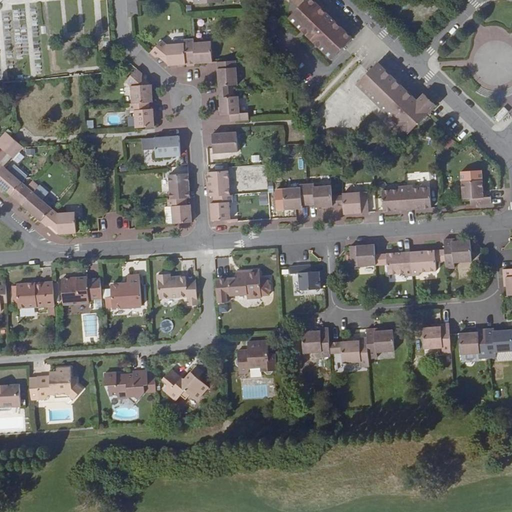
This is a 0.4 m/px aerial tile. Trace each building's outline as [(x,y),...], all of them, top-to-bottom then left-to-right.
[(303,0),(290,0),(298,8),(288,18),(306,36),(328,13),(314,0),(306,0),(305,1),(303,0)] [(354,38),(328,13),(306,36),(332,60),(345,46),(354,38)] [(194,39),(184,40),(184,43),(186,64),(213,62),(212,41),(194,42),(194,39)] [(162,40),(150,53),(156,58),(159,58),(168,56),(168,65),(168,66),(177,65),(186,64),(184,43),(167,44),(162,40)] [(168,56),(159,58),(168,65),(168,56)] [(236,61),(217,62),(218,76),(219,86),(229,86),(238,85),(237,68),(236,61)] [(370,71),(357,85),(373,101),(396,78),(379,62),(370,71)] [(136,69),(125,82),(131,86),(132,104),(150,103),(153,102),(152,92),(152,85),(142,85),(142,74),(136,69)] [(151,85),(142,77),(142,85),(151,85)] [(414,97),(396,78),(373,101),(408,134),(427,114),(436,105),(424,93),(418,100),(414,97)] [(229,86),(219,86),(220,97),(230,97),(229,86)] [(230,97),(220,97),(221,108),(221,115),(229,114),(230,121),(249,120),(248,113),(240,113),(239,96),(230,97)] [(132,104),(130,104),(131,111),(134,111),(136,128),(155,126),(154,116),(153,109),(151,109),(150,103),(132,104)] [(504,107),(495,117),(500,121),(508,112),(504,107)] [(6,132),(0,138),(0,146),(2,148),(12,137),(6,132)] [(226,133),(212,134),(213,148),(214,154),(238,152),(237,132),(226,133)] [(166,137),(155,138),(145,139),(145,147),(155,147),(156,158),(181,156),(180,151),(179,136),(166,137)] [(15,140),(12,137),(2,148),(5,150),(8,153),(17,142),(15,140)] [(23,147),(17,142),(8,153),(14,158),(24,148),(23,147)] [(22,182),(3,166),(0,169),(0,185),(11,195),(22,182)] [(229,171),(208,172),(209,174),(209,182),(210,197),(214,196),(230,195),(229,171)] [(188,174),(169,175),(170,199),(187,198),(190,198),(189,183),(189,176),(188,174)] [(22,182),(11,195),(41,221),(53,208),(43,200),(49,192),(40,185),(39,186),(33,180),(27,187),(22,182)] [(483,180),(461,182),(463,199),(471,199),(471,205),(492,204),(491,197),(484,197),(483,180)] [(314,183),(307,184),(309,205),(315,205),(315,207),(333,206),(332,196),(332,185),(314,186),(314,183)] [(301,187),(283,189),(285,209),(295,209),(302,208),(302,206),(309,205),(307,184),(300,184),(301,187)] [(413,185),(406,186),(407,207),(414,207),(414,209),(432,208),(430,187),(413,188),(413,185)] [(399,189),(382,190),(384,211),(401,210),(401,208),(407,207),(406,186),(399,186),(399,189)] [(368,192),(343,193),(343,195),(344,206),(344,214),(369,213),(368,192)] [(230,195),(214,196),(214,203),(211,203),(212,221),(227,220),(231,220),(230,203),(233,202),(233,195),(230,195)] [(343,195),(332,196),(333,206),(344,206),(343,195)] [(170,199),(167,200),(168,207),(171,207),(172,224),(176,224),(192,222),(191,205),(187,205),(187,198),(170,199)] [(58,213),(53,208),(41,221),(47,226),(50,226),(59,225),(59,234),(77,233),(75,212),(58,213)] [(59,225),(50,226),(59,234),(59,225)] [(453,239),(444,240),(445,250),(446,261),(446,269),(455,268),(455,263),(472,262),(471,240),(462,241),(453,242),(453,239)] [(374,245),(350,246),(351,267),(376,265),(375,255),(374,245)] [(435,250),(418,252),(418,255),(411,255),(413,276),(420,276),(420,273),(437,271),(436,262),(435,250)] [(445,250),(435,250),(436,262),(446,261),(445,250)] [(405,252),(387,254),(388,265),(389,275),(406,274),(406,277),(413,276),(411,255),(405,256),(405,252)] [(387,254),(375,255),(376,265),(376,266),(388,265),(387,254)] [(311,265),(290,267),(290,274),(298,273),(299,290),(321,289),(320,271),(311,272),(311,265)] [(511,268),(503,269),(504,278),(506,278),(507,287),(508,295),(511,295),(511,268)] [(216,279),(217,297),(218,297),(218,303),(226,303),(226,296),(247,294),(248,299),(262,298),(262,297),(269,296),(269,288),(261,289),(260,279),(260,270),(240,271),(240,274),(237,278),(216,279)] [(170,274),(158,275),(160,299),(187,297),(187,306),(198,305),(196,281),(186,281),(186,276),(170,277),(170,274)] [(128,284),(111,285),(112,298),(113,308),(142,307),(140,275),(127,276),(128,284)] [(71,278),(62,278),(64,305),(89,304),(89,300),(102,299),(101,279),(88,280),(88,277),(77,278),(77,281),(71,281),(71,278)] [(268,279),(260,279),(261,289),(269,288),(268,279)] [(36,283),(16,284),(17,286),(18,304),(18,308),(55,306),(54,293),(53,283),(53,282),(46,282),(46,285),(36,285),(36,283)] [(432,327),(423,328),(425,350),(442,348),(443,353),(451,353),(450,334),(449,324),(441,324),(441,326),(432,327)] [(320,331),(302,332),(304,354),(321,352),(322,358),(330,357),(330,354),(329,343),(328,328),(320,328),(320,331)] [(375,329),(367,329),(367,337),(369,359),(377,359),(376,353),(395,352),(393,330),(385,330),(375,331),(375,329)] [(478,332),(459,334),(461,355),(479,354),(479,359),(488,359),(486,329),(477,330),(478,332)] [(494,329),(486,329),(488,359),(496,358),(495,353),(511,351),(511,330),(505,330),(494,331),(494,329)] [(343,342),(341,342),(342,353),(343,363),(361,362),(361,368),(369,367),(369,359),(367,337),(359,338),(359,341),(343,342)] [(268,341),(248,342),(248,350),(246,351),(246,353),(238,354),(238,357),(236,361),(236,364),(239,367),(239,374),(249,373),(249,371),(250,369),(262,368),(262,372),(265,372),(268,374),(271,374),(274,371),(277,371),(275,354),(269,354),(268,341)] [(341,342),(329,343),(330,354),(342,353),(341,342)] [(172,369),(163,380),(169,385),(163,390),(176,401),(181,395),(182,394),(187,393),(189,395),(198,401),(209,387),(200,380),(200,376),(204,372),(196,366),(190,372),(192,374),(188,379),(185,378),(183,378),(172,369)] [(32,400),(39,400),(45,400),(48,395),(67,394),(73,400),(83,389),(77,384),(77,378),(71,379),(71,367),(57,368),(57,371),(57,373),(55,375),(50,376),(37,377),(30,377),(32,400)] [(117,373),(104,374),(105,386),(108,385),(109,396),(118,395),(118,399),(128,398),(128,397),(134,397),(138,400),(145,392),(144,385),(148,385),(147,371),(133,372),(133,375),(117,376),(117,373)] [(0,404),(10,404),(13,407),(13,408),(21,407),(20,384),(0,384),(0,404)]
